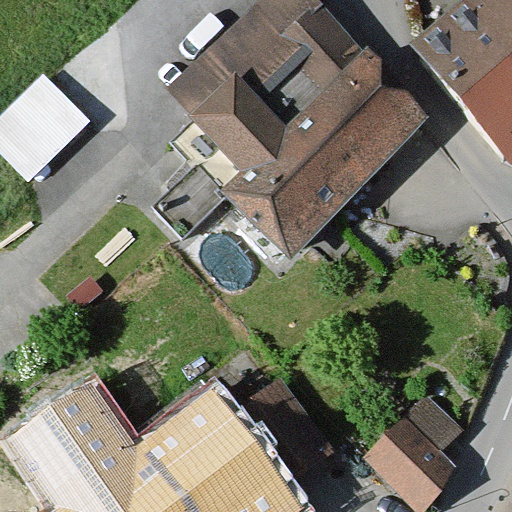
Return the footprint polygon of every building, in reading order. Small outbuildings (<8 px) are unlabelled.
[(427,131),(298,0),(271,0),(174,95),(199,121),(171,149),(195,174),(154,215),(184,245),(229,201),(290,264),(427,131)] [(511,0),(475,0),(460,13),(506,68),(470,98),(511,148),(511,0)] [(43,83),(0,123),(0,159),(27,188),(88,130),(43,83)] [(91,395),(10,455),(52,511),(286,511),(274,495),(330,453),(281,388),(229,426),(211,403),(138,457),(91,395)] [(460,435),(425,402),(373,456),(424,506),(454,477),(436,459),(460,435)]
